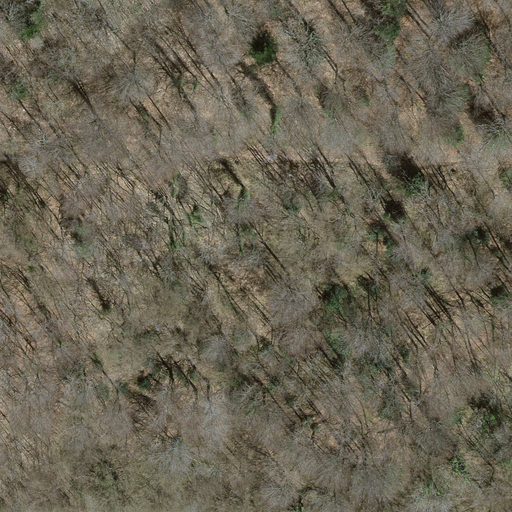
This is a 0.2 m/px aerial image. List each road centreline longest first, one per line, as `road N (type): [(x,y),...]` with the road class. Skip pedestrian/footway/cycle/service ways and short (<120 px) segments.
road 1 (track): [(0,107),(193,150),(389,156),(511,146)]
road 2 (track): [(346,0),(208,53),(0,102)]
road 3 (track): [(511,319),(442,372),(335,511)]
